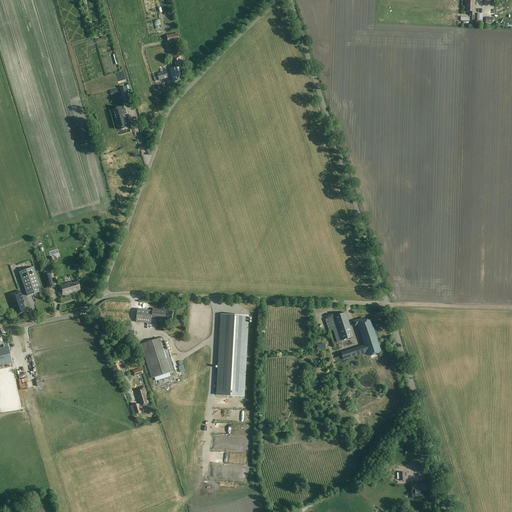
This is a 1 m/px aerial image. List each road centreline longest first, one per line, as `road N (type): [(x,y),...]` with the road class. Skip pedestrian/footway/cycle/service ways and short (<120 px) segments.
road 1 (unclassified): [(104,296),(172,101),(277,0)]
road 2 (tertiary): [(386,304),(290,0)]
road 3 (unclassified): [(386,304),(104,296)]
road 4 (tertiary): [(452,511),(386,304)]
road 5 (track): [(386,304),(511,308)]
